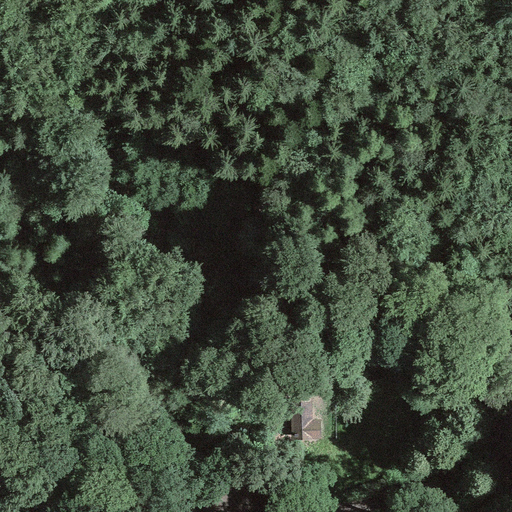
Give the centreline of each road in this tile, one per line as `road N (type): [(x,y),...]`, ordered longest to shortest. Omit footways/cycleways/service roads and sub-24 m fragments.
road 1 (track): [(511,421),(425,487),(294,511)]
road 2 (track): [(230,511),(0,464)]
